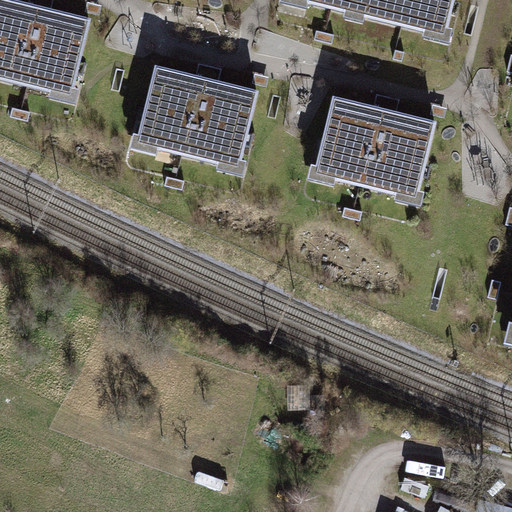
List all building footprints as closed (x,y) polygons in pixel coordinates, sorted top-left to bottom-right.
[(0,0),(0,77),(67,96),(90,12),(59,3),(59,0),(0,0)] [(290,0),(362,16),(365,0),(290,0)] [(442,34),(449,0),(365,0),(362,16),(442,34)] [(188,76),(153,67),(132,147),(233,175),(254,97),(215,87),(221,67),(193,60),(188,76)] [(367,111),(329,101),(311,172),(412,197),(430,128),(396,120),(401,102),(372,94),(367,111)]
